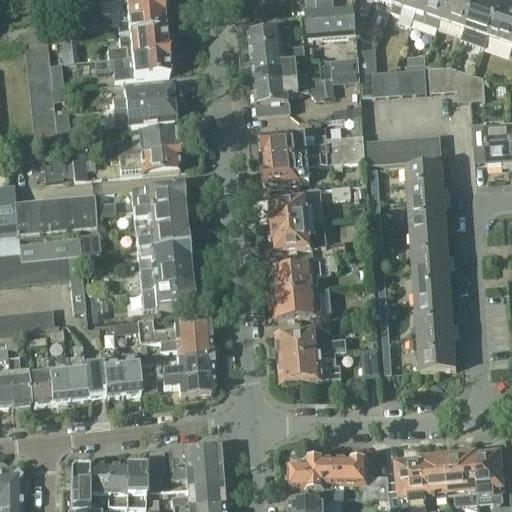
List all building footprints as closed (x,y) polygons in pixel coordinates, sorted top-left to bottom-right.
[(69,0),(53,0),(54,9),(71,7),(69,0)] [(111,16),(162,11),(161,0),(114,0),(114,4),(102,5),(104,17),(111,16)] [(316,0),(316,4),(317,14),(334,13),(334,3),(330,3),(329,0),(316,0)] [(401,28),(410,31),(421,0),(394,0),(392,8),(389,15),(401,19),(401,28)] [(438,33),(449,0),(421,0),(410,31),(435,39),(437,33),(438,33)] [(461,41),(464,32),(475,0),(449,0),(438,33),(461,41)] [(489,41),(500,7),(480,0),(475,0),(464,32),(489,41)] [(317,14),(316,4),(308,5),(308,15),(317,14)] [(277,6),(268,7),(269,18),(278,17),(277,6)] [(261,7),(261,18),(269,18),(268,7),(261,7)] [(511,11),(500,7),(489,41),(511,48),(511,11)] [(117,29),(118,38),(165,33),(162,11),(111,16),(112,29),(117,29)] [(348,41),(350,62),(358,61),(354,12),(334,13),(317,14),(308,15),(305,15),(308,45),(348,41)] [(24,49),(47,47),(54,47),(52,31),(43,32),(42,29),(27,31),(27,34),(15,35),(16,50),(24,49)] [(105,53),(107,64),(167,58),(165,37),(118,42),(119,52),(105,53)] [(284,55),(283,46),(282,37),(248,40),(252,72),(296,67),(300,67),(300,61),(296,62),(295,54),(284,55)] [(58,45),(61,69),(77,67),(75,43),(58,45)] [(48,57),(47,47),(24,49),(25,59),(48,57)] [(362,103),(380,102),(377,76),(376,53),(358,54),(362,103)] [(49,68),(48,57),(25,59),(26,71),(49,68)] [(167,58),(107,64),(77,67),(61,69),(62,79),(108,77),(122,75),(123,85),(170,81),(167,58)] [(358,61),(350,62),(329,63),(330,73),(317,74),(318,84),(332,83),(333,89),(360,87),(358,61)] [(298,81),(296,67),(252,72),(254,90),(302,85),(302,81),(298,81)] [(26,71),(27,82),(50,80),(49,68),(26,71)] [(450,71),(442,72),(444,97),(458,96),(456,73),(450,71)] [(442,72),(428,73),(430,98),(444,97),(442,72)] [(424,73),(413,74),(415,99),(427,98),(424,73)] [(456,73),(458,96),(458,107),(471,106),(469,77),(456,73)] [(390,75),(392,101),(404,100),(401,74),(390,75)] [(413,74),(401,74),(404,100),(415,99),(413,74)] [(390,75),(377,76),(380,102),(392,101),(390,75)] [(483,82),(469,77),(471,106),(485,105),(483,82)] [(27,82),(28,94),(51,91),(50,80),(27,82)] [(254,90),(256,110),(257,122),(290,118),(288,99),(310,97),(308,85),(302,85),(254,90)] [(113,114),(184,106),(183,92),(180,90),(171,91),(170,89),(123,94),(125,103),(112,105),(113,114)] [(52,103),(51,93),(51,91),(28,94),(29,105),(52,103)] [(54,114),(52,103),(29,105),(30,117),(54,114)] [(184,106),(113,114),(114,125),(126,123),(128,132),(174,127),(174,125),(184,124),(186,120),(184,106)] [(340,122),(354,121),(362,120),(361,110),(340,112),(340,122)] [(30,117),(31,128),(55,126),(54,117),(54,114),(30,117)] [(327,170),(342,169),(366,166),(364,141),(362,120),(354,121),(356,142),(327,145),(327,141),(326,141),(326,145),(325,145),(327,161),(326,161),(327,170)] [(31,128),(32,140),(56,138),(55,134),(55,126),(31,128)] [(55,134),(56,138),(57,149),(69,148),(68,133),(55,134)] [(511,169),(511,156),(511,134),(485,136),(487,171),(511,169)] [(138,139),(138,140),(134,140),(133,142),(133,146),(135,148),(118,149),(119,160),(177,154),(177,149),(179,147),(178,139),(175,137),(175,136),(138,139)] [(57,149),(56,138),(32,140),(33,151),(57,149)] [(262,155),(263,167),(326,161),(327,161),(325,145),(326,145),(326,141),(306,143),(305,139),(296,140),(296,138),(261,142),(261,144),(258,147),(259,153),(262,155)] [(440,142),(429,143),(431,167),(441,166),(440,142)] [(419,144),(420,167),(431,167),(429,143),(419,144)] [(408,144),(397,145),(399,169),(410,168),(408,144)] [(410,168),(420,167),(419,144),(408,144),(410,168)] [(397,145),(387,146),(389,170),(399,169),(397,145)] [(376,146),(366,147),(367,171),(378,170),(376,146)] [(387,146),(376,146),(378,170),(389,170),(387,146)] [(11,154),(12,168),(31,167),(30,153),(11,154)] [(119,160),(121,181),(179,176),(179,174),(182,172),(181,164),(178,163),(177,154),(119,160)] [(300,188),(300,186),(309,186),(308,172),(327,170),(326,161),(263,167),(264,178),(262,181),(262,187),(265,188),(265,191),(300,188)] [(73,170),(74,182),(74,186),(86,184),(84,164),(72,166),(73,170)] [(63,183),(74,182),(73,170),(45,172),(46,187),(63,185),(63,183)] [(449,210),(449,209),(448,199),(444,199),(442,171),(407,173),(411,241),(447,239),(445,210),(449,210)] [(378,294),(385,379),(392,378),(377,173),(370,173),(376,260),(371,261),(373,294),(378,294)] [(133,215),(183,210),(181,190),(143,193),(143,194),(131,196),(133,215)] [(367,202),(366,191),(358,192),(359,203),(367,202)] [(0,193),(0,240),(96,231),(92,201),(15,208),(13,192),(0,193)] [(348,192),(332,193),(333,206),(350,204),(349,192),(348,192)] [(271,233),(315,228),(323,228),(320,195),(274,199),(274,206),(269,207),(270,216),(269,216),(269,219),(267,222),(268,227),(270,229),(271,233)] [(101,219),(115,218),(114,209),(100,210),(101,219)] [(133,215),(135,235),(185,230),(183,210),(133,215)] [(315,228),(271,233),(271,234),(269,237),(269,243),(272,244),(272,248),(273,248),(274,257),(326,252),(325,239),(323,228),(315,228)] [(185,230),(135,235),(137,255),(187,250),(185,230)] [(411,241),(415,308),(451,306),(449,278),(453,277),(452,267),(449,267),(447,239),(411,241)] [(17,243),(2,245),(4,261),(7,291),(17,290),(14,260),(19,259),(18,250),(17,243)] [(346,244),(336,245),(337,258),(347,257),(346,244)] [(21,267),(26,266),(36,265),(46,264),(57,263),(65,263),(68,285),(71,317),(85,315),(80,269),(79,261),(78,253),(77,245),(18,250),(19,259),(20,259),(21,267)] [(137,255),(139,275),(189,270),(187,250),(137,255)] [(91,251),(78,253),(79,261),(92,260),(91,251)] [(273,297),(273,299),(317,295),(316,291),(319,291),(319,281),(322,281),(322,280),(332,279),(332,274),(338,274),(337,258),(312,260),(312,269),(270,273),(272,285),(270,289),(270,294),(273,297)] [(20,259),(19,259),(14,260),(17,290),(28,289),(26,266),(21,267),(20,259)] [(92,260),(79,261),(80,269),(93,268),(92,260)] [(57,263),(46,264),(48,287),(59,286),(57,263)] [(65,263),(57,263),(59,286),(68,285),(65,263)] [(46,264),(36,265),(38,288),(48,287),(46,264)] [(36,265),(26,266),(28,289),(38,288),(36,265)] [(189,270),(139,275),(141,295),(191,290),(189,270)] [(90,300),(98,299),(102,299),(101,290),(89,291),(90,300)] [(191,290),(141,295),(143,315),(154,314),(155,314),(193,311),(191,290)] [(317,299),(317,295),(273,299),(273,302),(272,305),(272,308),(274,311),(276,325),(336,319),(335,309),(324,310),(323,307),(321,307),(320,298),(317,299)] [(98,299),(90,300),(91,318),(99,317),(98,299)] [(451,306),(415,308),(419,377),(456,374),(454,345),(457,344),(457,334),(453,335),(451,306)] [(51,315),(41,316),(43,338),(50,337),(58,337),(58,331),(53,331),(51,315)] [(43,338),(41,316),(31,317),(33,339),(43,338)] [(339,317),(340,327),(353,326),(352,316),(339,317)] [(31,317),(20,318),(22,341),(33,339),(31,317)] [(22,341),(20,318),(10,319),(12,342),(22,341)] [(10,319),(0,320),(0,324),(2,343),(12,342),(10,319)] [(139,349),(145,349),(160,347),(211,343),(209,324),(173,327),(174,336),(151,338),(150,326),(137,327),(139,349)] [(61,336),(58,337),(50,337),(51,345),(62,344),(62,339),(61,336)] [(279,362),(335,357),(341,356),(340,344),(315,347),(314,337),(277,341),(277,344),(275,346),(276,353),(278,355),(279,362)] [(46,342),(27,344),(28,353),(46,351),(46,342)] [(176,364),(212,361),(211,343),(160,347),(161,358),(176,356),(176,364)] [(16,345),(5,346),(6,354),(6,355),(17,354),(16,345)] [(73,361),(64,362),(69,406),(87,404),(83,372),(85,372),(82,351),(72,352),(73,361)] [(362,354),(364,381),(379,380),(377,352),(362,354)] [(100,370),(104,403),(123,400),(118,356),(117,353),(106,354),(107,369),(100,370)] [(0,413),(13,413),(8,365),(6,355),(6,354),(0,354),(0,413)] [(118,356),(123,400),(140,399),(135,357),(123,358),(123,356),(118,356)] [(335,357),(279,362),(279,366),(277,368),(277,373),(280,376),(280,379),(282,379),(282,385),(287,388),(323,386),(323,385),(342,383),(340,369),(336,369),(335,357)] [(59,361),(46,363),(52,408),(69,406),(64,362),(59,363),(59,361)] [(162,374),(162,383),(213,378),(212,361),(176,364),(177,373),(162,374)] [(47,409),(52,408),(46,363),(36,364),(37,378),(30,379),(34,410),(35,410),(39,412),(43,411),(47,409)] [(8,365),(13,413),(30,411),(26,378),(20,379),(18,364),(8,365)] [(83,372),(87,404),(96,404),(104,403),(100,370),(93,371),(85,372),(83,372)] [(162,383),(162,385),(163,393),(179,392),(179,402),(209,400),(215,394),(214,394),(213,378),(162,383)] [(143,384),(143,386),(144,398),(156,397),(155,385),(153,385),(153,383),(143,384)] [(168,457),(169,467),(170,476),(221,472),(220,458),(214,454),(168,457)] [(149,459),(148,490),(160,489),(160,488),(159,479),(164,479),(163,458),(149,459)] [(453,463),(447,464),(451,500),(479,498),(475,463),(474,461),(463,462),(460,459),(455,460),(453,463)] [(451,500),(447,464),(444,464),(440,461),(436,461),(432,465),(421,466),(425,509),(428,508),(427,503),(451,500)] [(475,463),(479,498),(479,503),(502,500),(498,461),(475,463)] [(323,498),(334,498),(334,464),(333,464),(332,463),(325,463),(325,462),(306,462),(306,469),(289,469),(288,494),(289,494),(289,503),(308,503),(308,496),(323,496),(323,498)] [(349,463),(334,464),(334,498),(334,506),(342,505),(342,490),(361,491),(361,504),(390,503),(388,480),(369,480),(369,463),(349,463)] [(425,511),(425,509),(421,466),(407,467),(407,469),(397,470),(401,511),(425,511)] [(69,511),(88,511),(89,470),(75,470),(74,470),(69,475),(70,475),(69,511)] [(106,511),(107,470),(89,470),(88,511),(106,511)] [(126,511),(127,470),(107,470),(106,511),(126,511)] [(145,471),(127,470),(126,511),(144,511),(145,501),(145,471)] [(170,476),(170,486),(186,484),(187,493),(223,491),(221,472),(170,476)] [(0,511),(21,511),(21,482),(22,482),(16,476),(16,477),(0,478),(0,511)] [(161,496),(160,488),(160,489),(148,490),(148,496),(161,496)] [(223,491),(187,493),(187,501),(171,503),(171,511),(183,511),(224,509),(223,491)]
